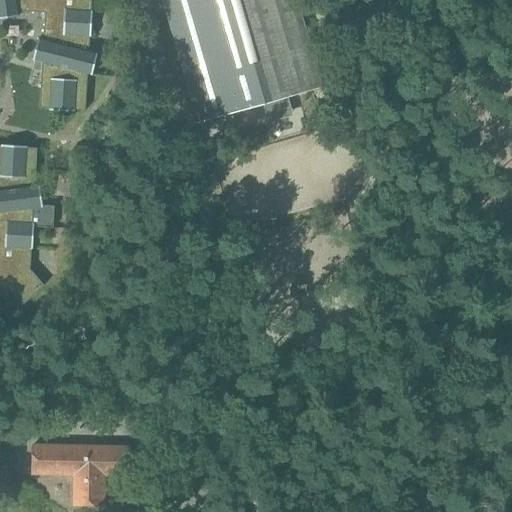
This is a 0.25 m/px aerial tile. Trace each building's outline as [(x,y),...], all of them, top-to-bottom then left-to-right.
[(0,0),(0,19),(18,16),(17,12),(44,13),(42,40),(38,39),(32,60),(41,63),(38,109),(49,109),(48,110),(74,112),(74,111),(84,111),(87,74),(91,75),(97,54),(88,51),(89,37),(90,37),(91,11),(90,11),(90,0),(0,0)] [(166,0),(201,121),(320,87),(321,86),(295,0),(166,0)] [(324,0),(330,21),(354,14),(349,0),(324,0)] [(26,147),(0,145),(0,146),(0,288),(8,289),(22,304),(43,285),(29,270),(31,249),(32,249),(33,223),(55,225),(56,208),(42,207),(39,185),(34,186),(36,149),(26,148),(26,147)] [(0,454),(16,455),(16,443),(0,442),(0,454)] [(129,476),(129,446),(31,444),(31,475),(72,475),(71,505),(104,506),(104,476),(129,476)] [(0,478),(16,479),(16,467),(0,466),(0,478)]
